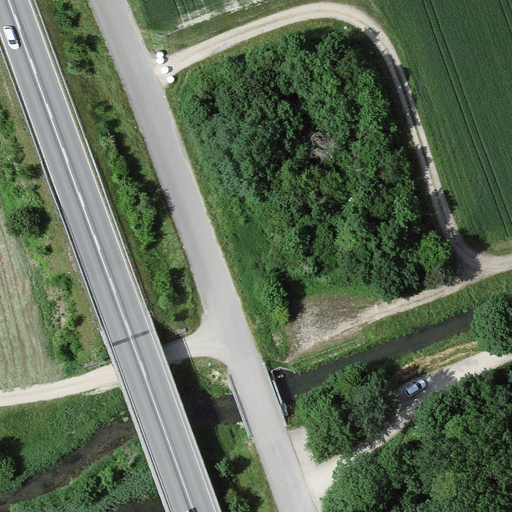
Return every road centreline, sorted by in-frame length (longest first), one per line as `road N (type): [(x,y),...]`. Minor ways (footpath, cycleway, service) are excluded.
road 1 (unclassified): [(106,0),(298,511)]
road 2 (primary): [(193,511),(8,0)]
road 3 (track): [(139,78),(305,12),(356,19),(395,67),(444,220),(480,259)]
road 4 (track): [(292,496),(442,387),(511,349)]
road 5 (track): [(231,332),(66,387),(0,398)]
road 6 (track): [(363,316),(444,286),(480,259)]
